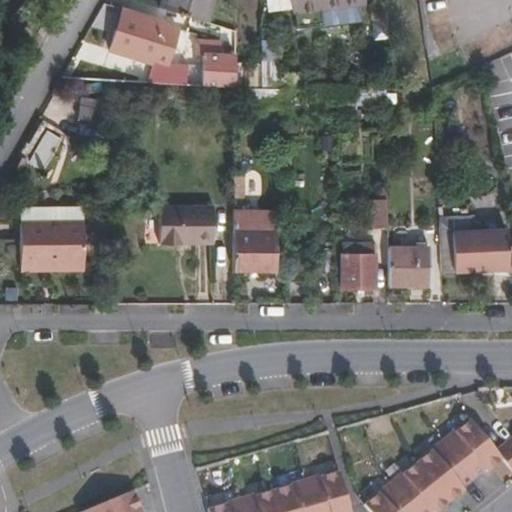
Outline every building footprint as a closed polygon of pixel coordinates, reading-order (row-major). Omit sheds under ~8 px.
[(118,0),(117,0),(102,41),(144,56),(146,51),(158,55),(170,21),(157,16),(158,13),(118,0)] [(155,0),(196,13),(200,0),(155,0)] [(226,79),(227,46),(195,46),(194,77),(226,79)] [(191,83),(191,77),(162,76),(162,93),(184,93),(184,84),(191,83)] [(284,96),(285,81),(226,79),(226,96),(284,96)] [(77,99),(75,123),(104,124),(105,100),(77,99)] [(205,200),(150,199),(150,237),(204,238),(205,200)] [(380,227),(380,199),(361,199),(361,227),(380,227)] [(76,218),(76,203),(13,203),(13,218),(76,218)] [(76,262),(76,218),(13,218),(12,261),(76,262)] [(267,261),(266,226),(226,225),(225,260),(267,261)] [(499,265),(495,227),(428,233),(429,272),(467,268),(499,265)] [(336,239),(335,283),(369,284),(370,249),(362,249),(362,240),(336,239)] [(421,283),(420,247),(380,247),(381,283),(421,283)] [(299,275),(300,249),(280,249),(279,275),(299,275)] [(500,274),(499,265),(467,268),(467,277),(500,274)] [(457,488),(481,470),(483,472),(499,459),(493,452),(468,420),(452,432),(451,430),(425,450),(426,452),(397,475),(395,473),(369,492),(370,495),(355,506),(359,511),(432,511),(459,491),(457,488)] [(511,472),(511,438),(493,452),(499,459),(511,474),(511,472)] [(340,511),(329,475),(312,481),(311,478),(281,488),(281,489),(247,500),(246,498),(216,506),(216,509),(203,511),(340,511)] [(146,511),(139,492),(91,511),(146,511)]
